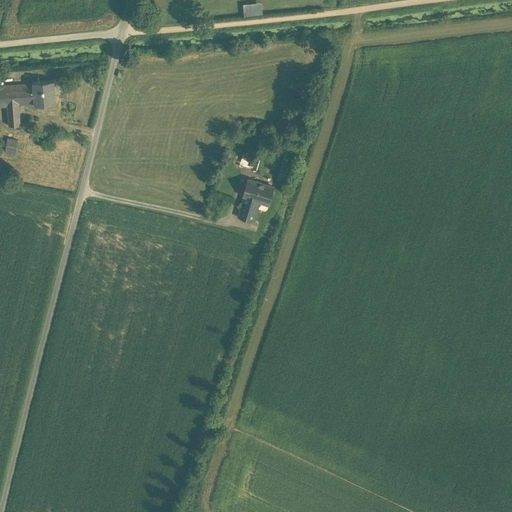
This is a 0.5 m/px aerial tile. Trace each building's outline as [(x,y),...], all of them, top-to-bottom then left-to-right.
[(247,2),(249,14),(262,13),(260,0),(247,2)] [(55,79),(33,81),(33,82),(35,103),(35,104),(56,102),(55,79)] [(33,82),(0,84),(0,105),(8,105),(10,125),(21,124),(19,104),(35,103),(33,82)] [(18,139),(8,137),(7,144),(17,146),(18,139)] [(17,146),(7,144),(5,151),(16,153),(17,146)] [(260,158),(246,154),(243,166),(257,170),(260,158)] [(287,173),(281,171),(277,182),(283,184),(287,173)] [(274,186),(248,178),(244,194),(260,199),(269,202),(274,186)] [(260,199),(245,195),(239,215),(254,220),(260,199)]
